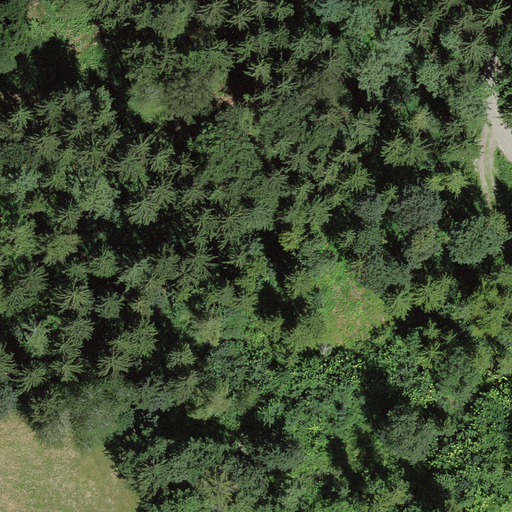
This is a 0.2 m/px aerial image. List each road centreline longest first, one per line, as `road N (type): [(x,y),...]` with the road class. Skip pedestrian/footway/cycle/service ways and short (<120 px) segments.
road 1 (track): [(309,511),(251,467),(155,362),(11,272),(0,254)]
road 2 (track): [(500,120),(482,160),(511,259)]
road 3 (track): [(511,138),(500,120),(479,0)]
